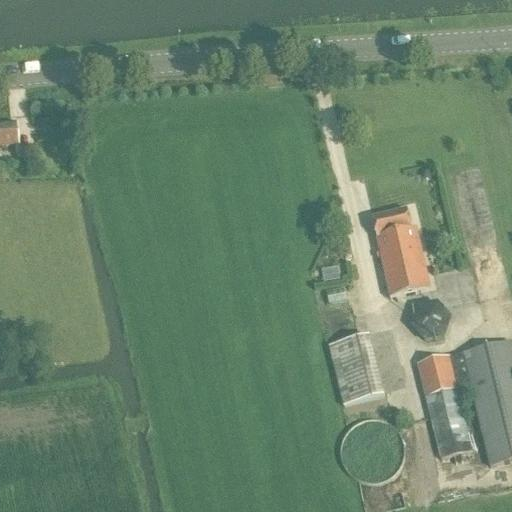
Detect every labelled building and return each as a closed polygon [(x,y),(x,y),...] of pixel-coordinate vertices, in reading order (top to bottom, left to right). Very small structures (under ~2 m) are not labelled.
[(0,148),(18,147),(16,125),(0,126),(0,148)] [(418,231),(414,232),(409,212),(374,220),(392,301),(432,292),(418,231)] [(451,327),(451,321),(450,315),(447,310),(442,306),(437,304),(431,303),(426,303),(420,305),(416,309),(412,314),(410,319),(410,325),(411,331),(414,336),(419,340),(424,343),(430,344),(436,343),(441,341),(446,337),(449,333),(451,327)] [(330,346),(344,407),(386,397),(372,336),(330,346)] [(491,470),(511,465),(511,344),(464,356),(450,360),(450,359),(419,367),(442,463),(487,452),(491,470)] [(402,442),(399,437),(394,432),(390,429),(384,426),(378,424),(372,424),(366,425),(360,427),(355,429),(350,433),(346,438),(344,443),(342,449),(341,455),(341,461),(343,467),(348,475),(352,480),(356,483),(362,486),(368,487),(374,488),(383,486),(388,484),(393,480),(398,476),(401,471),(404,465),(405,460),(405,453),(404,447),(402,442)]
